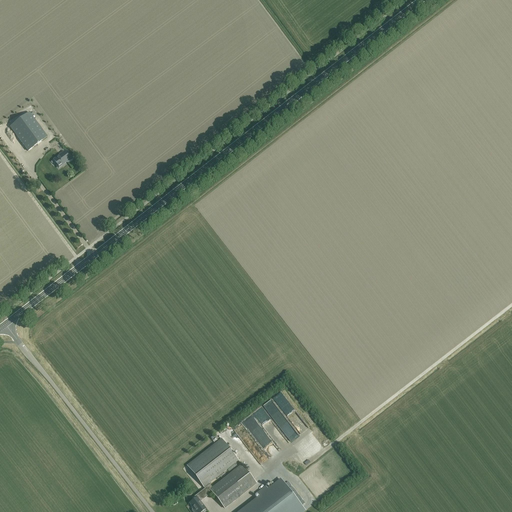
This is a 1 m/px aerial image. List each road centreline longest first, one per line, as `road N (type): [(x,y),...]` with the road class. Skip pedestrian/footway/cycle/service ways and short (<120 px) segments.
road 1 (secondary): [(5,323),(420,0)]
road 2 (unclassified): [(151,511),(5,323)]
